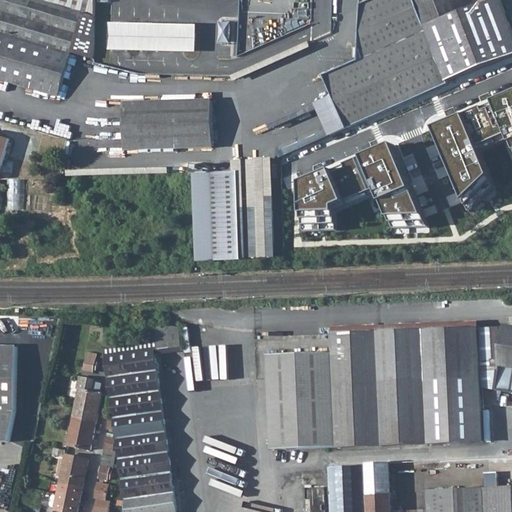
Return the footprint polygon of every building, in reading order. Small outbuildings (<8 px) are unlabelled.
[(43,0),(0,0),(0,31),(7,33),(54,47),(73,53),(95,60),(96,17),(96,0),(47,0),(47,1),(43,0)] [(360,61),(328,76),(336,98),(318,106),(332,136),(447,86),(413,0),(374,0),(362,5),(360,61)] [(413,0),(447,86),(450,85),(449,83),(511,57),(511,26),(501,0),(495,0),(481,6),(474,9),(470,0),(413,0)] [(481,6),(478,0),(470,0),(474,9),(481,6)] [(112,25),(111,53),(141,54),(199,56),(200,28),(142,26),(112,25)] [(7,33),(0,31),(0,79),(10,82),(59,97),(73,53),(54,47),(7,33)] [(511,94),(477,109),(437,126),(463,186),(474,213),(502,188),(486,150),(511,139),(511,94)] [(172,101),(126,103),(127,150),(215,147),(214,99),(172,101)] [(316,103),(270,122),(273,130),(320,111),(316,103)] [(0,135),(0,174),(11,139),(0,135)] [(327,174),(309,182),(310,231),(343,231),(343,211),(384,194),(399,229),(436,228),(425,202),(400,143),(327,174)] [(275,162),(250,163),(252,262),(278,262),(275,162)] [(197,175),(200,262),(249,261),(246,163),(236,163),(236,174),(197,175)] [(169,327),(158,329),(161,350),(172,349),(169,327)] [(511,327),(508,327),(493,328),(494,360),(497,361),(502,362),(498,392),(511,393),(511,327)] [(480,328),(424,331),(429,446),(484,444),(480,328)] [(493,328),(481,328),(483,389),(493,390),(497,361),(494,360),(493,328)] [(394,332),(380,333),(381,386),(384,448),(429,446),(424,331),(394,332)] [(380,333),(334,335),(335,354),(337,388),(381,386),(380,333)] [(0,442),(10,443),(11,441),(16,413),(17,399),(18,348),(0,347),(0,442)] [(107,358),(106,358),(112,394),(115,419),(117,430),(121,458),(123,470),(128,511),(179,511),(177,493),(156,351),(107,358)] [(337,388),(335,354),(270,357),(274,452),(340,450),(337,388)] [(88,359),(86,373),(95,375),(97,361),(88,359)] [(94,383),(95,380),(81,378),(79,390),(81,391),(75,418),(97,423),(103,395),(100,395),(102,385),(94,383)] [(381,386),(337,388),(340,450),(384,448),(381,386)] [(97,423),(75,418),(70,446),(92,451),(97,423)] [(111,418),(109,428),(111,429),(117,430),(115,419),(111,418)] [(104,463),(103,467),(111,468),(113,468),(116,452),(115,449),(118,439),(116,438),(117,436),(109,435),(104,463)] [(68,456),(57,511),(61,511),(79,511),(90,460),(68,456)] [(332,511),(429,511),(428,492),(420,492),(421,511),(392,511),(392,493),(390,465),(332,467),(332,511)] [(103,467),(100,479),(109,480),(109,478),(112,478),(114,471),(111,470),(111,468),(103,467)] [(100,483),(96,498),(98,499),(108,501),(111,485),(100,483)] [(511,511),(511,488),(488,489),(486,489),(486,511),(511,511)] [(327,511),(327,489),(313,489),(313,511),(327,511)] [(486,511),(486,489),(428,492),(429,511),(486,511)] [(421,511),(420,492),(392,493),(392,511),(421,511)] [(107,504),(97,502),(95,511),(110,511),(112,505),(107,504)]
